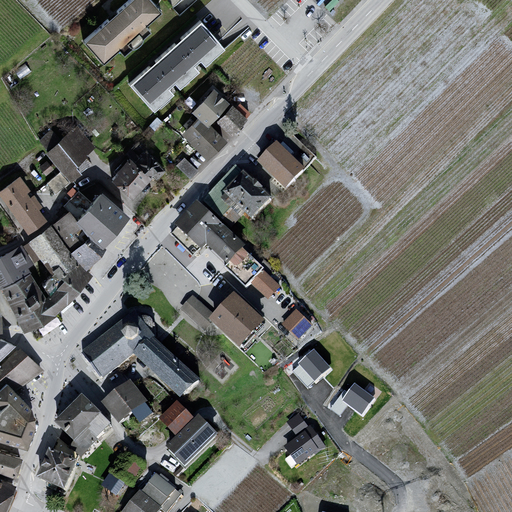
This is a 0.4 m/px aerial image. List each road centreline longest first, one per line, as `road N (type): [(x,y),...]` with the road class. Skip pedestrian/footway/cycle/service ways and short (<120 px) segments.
road 1 (unclassified): [(60,361),(150,238),(380,0)]
road 2 (residential): [(308,394),(345,443),(399,487),(398,511)]
road 3 (tertiary): [(16,497),(60,361)]
road 4 (unknown): [(150,238),(222,274),(261,312)]
